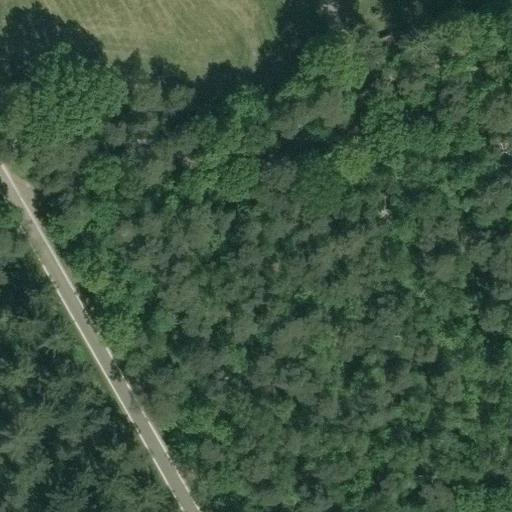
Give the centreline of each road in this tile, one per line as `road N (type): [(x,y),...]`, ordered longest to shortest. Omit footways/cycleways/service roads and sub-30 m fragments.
road 1 (track): [(9,197),(57,181),(394,119),(511,107)]
road 2 (unclassified): [(190,511),(0,180)]
